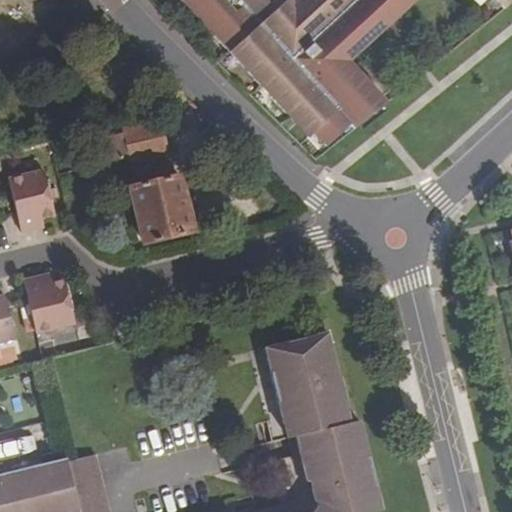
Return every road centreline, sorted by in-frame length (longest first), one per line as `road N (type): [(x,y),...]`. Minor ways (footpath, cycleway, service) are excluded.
road 1 (residential): [(358,220),(335,233),(111,287),(59,251),(0,265)]
road 2 (residential): [(358,220),(318,196),(118,0)]
road 3 (tertiary): [(466,511),(396,237)]
road 4 (tertiary): [(396,237),(511,132)]
